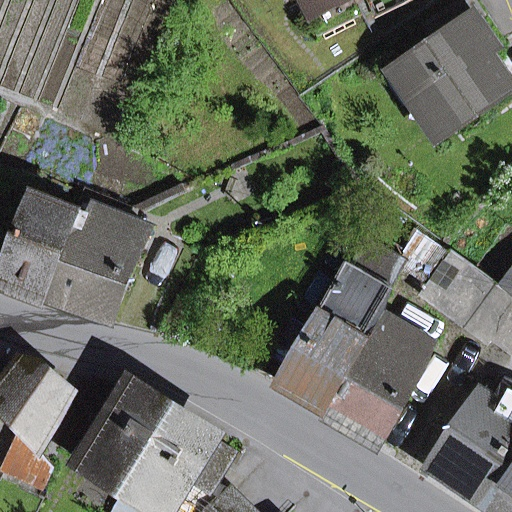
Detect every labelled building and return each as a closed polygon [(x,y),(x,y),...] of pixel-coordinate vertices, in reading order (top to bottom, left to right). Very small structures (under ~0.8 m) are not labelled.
[(371,0),(378,14),(407,0),(308,0),(315,12),(338,0),(371,0)] [(427,28),(440,46),(389,81),(405,104),(421,93),(446,130),(506,88),(483,54),(496,45),(478,19),(474,22),(462,4),(427,28)] [(88,229),(92,217),(35,195),(4,280),(46,296),(72,223),(88,229)] [(151,229),(95,207),(92,217),(88,229),(72,223),(46,296),(113,321),(151,229)] [(494,339),(511,352),(511,294),(503,288),(453,252),(422,295),(490,344),(494,339)] [(371,340),(369,339),(384,313),(392,290),(350,268),(343,282),(340,281),(283,384),(324,408),(329,410),(371,340)] [(511,275),(503,288),(511,294),(511,275)] [(434,343),(384,313),(369,339),(371,340),(329,410),(376,440),(434,343)] [(0,389),(0,409),(22,435),(39,454),(74,396),(44,368),(22,362),(0,389)] [(511,511),(511,383),(510,382),(498,400),(491,412),(511,430),(511,435),(473,488),(506,511),(511,511)] [(97,442),(84,463),(125,489),(174,411),(134,386),(131,391),(100,383),(72,427),(97,442)] [(482,391),(438,465),(473,488),(511,435),(511,430),(491,412),(498,400),(482,391)] [(215,439),(216,437),(174,411),(125,489),(112,511),(215,511),(229,498),(214,489),(236,453),(215,439)] [(59,447),(84,463),(97,442),(72,427),(59,447)] [(44,488),(52,468),(39,454),(22,435),(5,470),(44,488)] [(229,498),(215,511),(251,511),(233,494),(229,498)]
